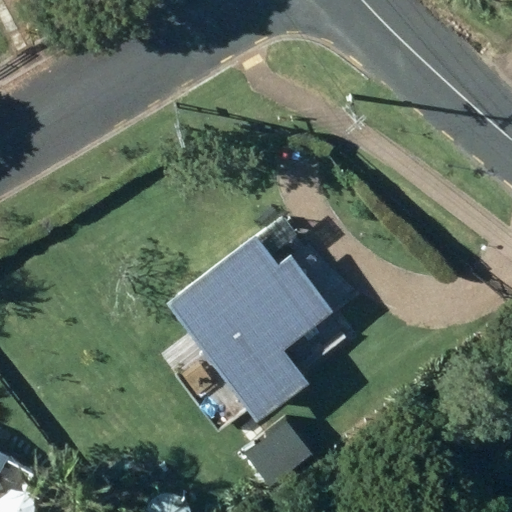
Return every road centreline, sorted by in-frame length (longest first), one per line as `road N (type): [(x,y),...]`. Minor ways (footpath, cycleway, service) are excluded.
road 1 (residential): [(239,0),(0,146)]
road 2 (tertiary): [(355,0),(511,143)]
